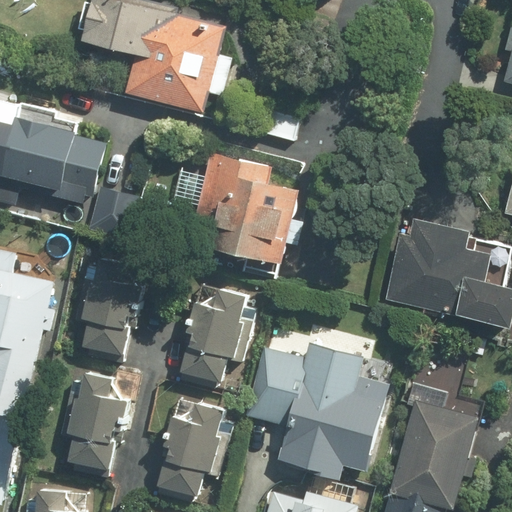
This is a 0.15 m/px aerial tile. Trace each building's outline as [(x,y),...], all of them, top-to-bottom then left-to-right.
[(145,0),(91,0),(81,45),(132,56),(123,97),(206,116),(211,94),(224,97),(233,57),(221,54),(228,27),(178,15),(180,8),(145,0)] [(20,99),(14,121),(0,117),(0,177),(61,192),(60,199),(94,207),(109,143),(75,135),(80,113),(20,99)] [(213,152),(208,174),(185,169),(178,201),(202,206),(194,243),(283,262),(302,171),(213,152)] [(129,236),(139,196),(103,187),(93,227),(129,236)] [(511,288),(506,287),(511,261),(511,246),(479,239),(480,235),(404,218),(385,301),(511,330),(511,323),(511,288)] [(0,506),(9,508),(45,330),(51,331),(61,281),(14,272),(19,251),(0,247),(0,506)] [(139,264),(89,255),(76,323),(85,324),(80,350),(122,358),(139,264)] [(230,360),(246,364),(258,313),(242,309),(245,296),(200,285),(179,373),(224,384),(230,360)] [(307,361),(264,350),(246,417),(294,429),(285,463),(342,477),(345,466),(364,471),(388,382),(364,376),(368,359),(311,345),(307,361)] [(70,380),(61,435),(73,437),(69,460),(115,468),(126,400),(113,385),(114,378),(83,373),(82,382),(70,380)] [(222,477),(232,433),(224,431),(229,411),(177,399),(156,489),(201,500),(207,473),(222,477)] [(447,511),(455,511),(480,417),(418,401),(389,511),(440,511),(441,511),(447,511)] [(356,511),(358,506),(276,485),(269,511),(356,511)] [(86,511),(88,495),(41,493),(40,511),(86,511)]
